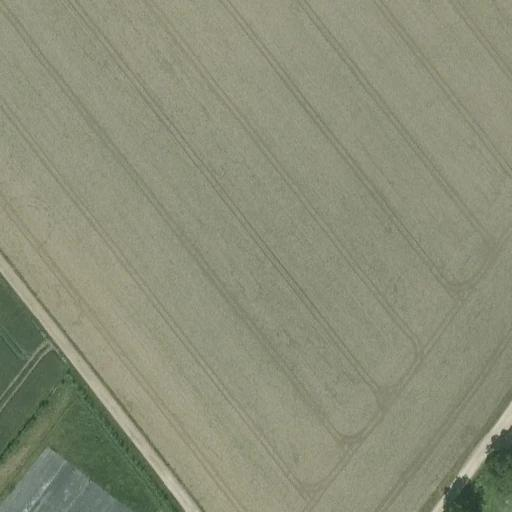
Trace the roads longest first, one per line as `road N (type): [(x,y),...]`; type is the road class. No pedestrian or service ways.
road 1 (track): [(0,263),(190,511)]
road 2 (track): [(511,414),(439,511)]
